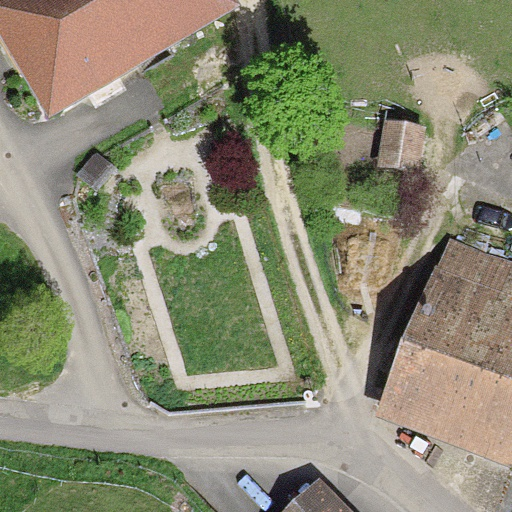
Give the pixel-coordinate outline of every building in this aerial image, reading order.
[(0,0),(0,29),(51,113),(231,4),(228,0),(0,0)] [(416,173),(425,128),(386,120),(378,166),(416,173)] [(92,195),(115,169),(97,153),(74,179),(92,195)] [(511,260),(449,235),(376,416),(511,470),(511,260)] [(322,511),(308,498),(293,511),(322,511)]
